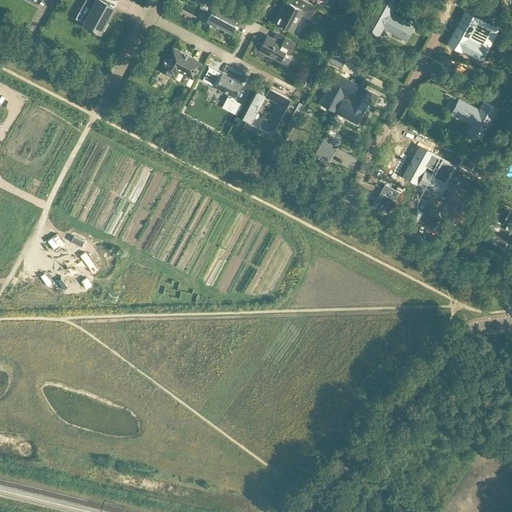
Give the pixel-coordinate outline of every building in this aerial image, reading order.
[(100,33),(114,6),(102,0),(85,0),(85,3),(92,7),(83,23),(93,29),(92,29),(94,31),(95,30),(100,33)] [(211,25),(215,27),(216,25),(231,33),(236,25),(234,24),(241,11),(219,0),(197,0),(203,3),(204,0),(212,4),(208,11),(211,12),(206,22),(209,24),(209,25),(211,26),(211,25)] [(316,6),(304,0),(289,0),(288,2),(287,2),(280,15),(278,14),(274,22),(280,25),(279,26),(281,26),(292,32),(301,14),(309,19),(316,6)] [(392,0),(379,0),(364,26),(365,26),(366,25),(378,32),(377,33),(378,33),(382,26),(405,38),(412,25),(412,24),(394,14),(393,14),(390,12),(396,2),(392,0)] [(455,29),(448,43),(461,49),(461,48),(480,59),(481,58),(487,47),(487,46),(496,28),(477,18),(478,17),(465,11),(459,23),(455,29)] [(340,35),(346,22),(339,19),(333,31),(340,35)] [(263,59),(266,53),(280,61),(285,52),(289,54),(295,43),(285,37),(281,43),(266,35),(266,36),(267,36),(262,44),(257,41),(254,47),(254,48),(253,49),(253,50),(253,51),(254,51),(254,52),(254,53),(255,53),(255,54),(256,55),(263,59)] [(164,63),(161,68),(172,74),(171,76),(174,78),(178,71),(193,79),(202,63),(173,48),(165,61),(164,60),(163,62),(164,63)] [(327,61),(341,69),(348,57),(334,49),(327,61)] [(229,94),(227,96),(224,102),(230,105),(227,110),(237,115),(242,104),(233,99),(242,83),(222,73),(208,66),(209,67),(202,80),(203,80),(203,79),(215,85),(215,87),(229,94)] [(337,74),(322,103),(334,110),(343,93),(351,97),(357,85),(337,74)] [(311,85),(305,82),(303,88),(308,91),(311,85)] [(343,99),(336,111),(357,122),(372,93),(360,86),(351,103),(343,99)] [(256,91),(253,96),(243,115),(242,118),(244,119),(270,132),(272,134),(273,131),(291,98),(269,87),(267,92),(266,93),(262,91),(261,93),(256,91)] [(500,106),(509,111),(511,112),(511,97),(506,94),(500,106)] [(459,100),(452,112),(472,123),(469,130),(469,131),(471,128),(482,134),(480,136),(481,137),(497,108),(484,102),(479,110),(476,109),(476,108),(459,99),(459,100)] [(183,103),(177,100),(175,106),(180,108),(183,103)] [(328,163),(329,161),(327,160),(336,145),(323,138),(314,156),(328,163)] [(410,164),(404,175),(416,182),(425,165),(433,169),(440,157),(420,146),(417,150),(424,154),(420,161),(414,158),(412,161),(411,161),(409,163),(410,164)] [(464,158),(461,165),(472,171),(470,174),(476,164),(464,157),(464,158)] [(425,171),(418,183),(438,194),(454,165),(442,158),(433,175),(425,171)] [(486,169),(481,180),(486,183),(492,173),(486,169)] [(373,203),(373,205),(388,213),(396,200),(395,199),(399,192),(385,184),(374,204),(373,203)] [(511,213),(505,226),(486,216),(477,233),(493,241),(494,240),(511,248),(511,245),(511,213)] [(84,241),(74,235),(71,241),(82,246),(84,241)] [(52,237),(47,240),(55,250),(60,246),(52,237)] [(97,269),(85,252),(80,255),(92,272),(97,269)] [(48,285),(51,282),(44,273),(40,275),(48,285)] [(91,284),(86,277),(81,281),(86,288),(91,284)] [(68,287),(61,278),(57,281),(64,289),(68,287)]
